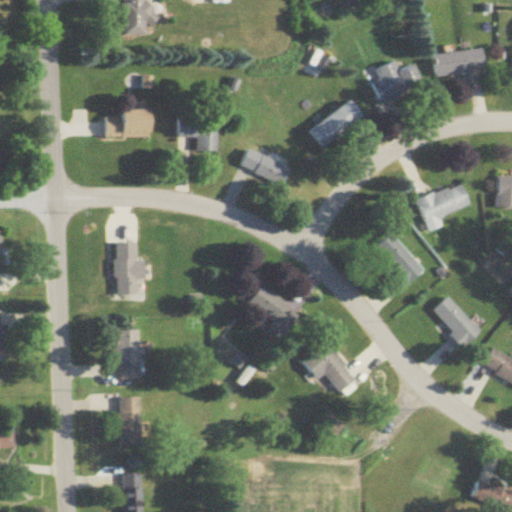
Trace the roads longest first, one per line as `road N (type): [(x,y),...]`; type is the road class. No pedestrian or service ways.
road 1 (residential): [(511,441),(421,385),(339,285),(247,224),(174,201),(54,201)]
road 2 (residential): [(66,511),(43,0)]
road 3 (residential): [(511,122),(440,128),(390,151),(352,180),(297,251)]
